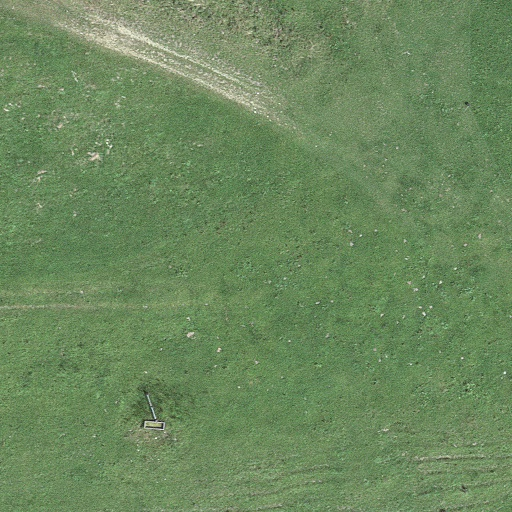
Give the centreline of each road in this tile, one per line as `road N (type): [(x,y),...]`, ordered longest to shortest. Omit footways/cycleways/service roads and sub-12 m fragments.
road 1 (track): [(0,0),(261,104),(511,278)]
road 2 (track): [(0,295),(511,300)]
